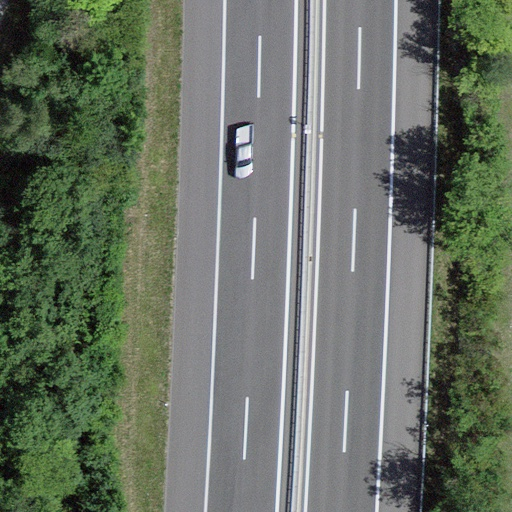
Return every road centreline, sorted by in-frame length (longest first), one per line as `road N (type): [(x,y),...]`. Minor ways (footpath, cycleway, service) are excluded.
road 1 (motorway): [(260,0),(240,511)]
road 2 (motorway): [(340,511),(359,0)]
